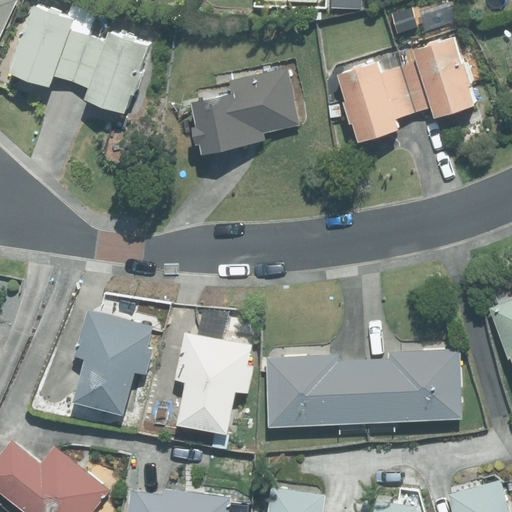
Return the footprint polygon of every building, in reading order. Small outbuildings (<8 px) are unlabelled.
[(0,0),(0,38),(17,3),(10,0),(0,0)] [(65,29),(68,23),(29,10),(18,43),(15,42),(4,76),(45,90),(51,75),(72,82),(87,37),(65,29)] [(139,77),(133,74),(142,48),(103,34),(101,42),(87,37),(72,82),(86,87),(80,104),(120,118),(128,96),(131,97),(139,77)] [(412,64),(398,69),(412,114),(426,110),(430,122),(471,109),(464,88),(467,87),(461,66),(458,68),(450,42),(409,55),(412,64)] [(412,114),(398,69),(378,75),(375,67),(333,80),(340,104),(325,109),(329,121),(344,116),(353,145),(394,132),(391,120),(412,114)] [(224,83),(228,99),(187,107),(192,132),(188,133),(191,149),(194,148),(196,156),(264,142),(262,134),(297,127),(286,71),(224,83)] [(511,301),(488,311),(511,377),(511,301)] [(149,328),(86,312),(74,358),(82,360),(70,407),(118,419),(129,373),(143,377),(149,354),(143,352),(149,328)] [(249,347),(182,335),(174,384),(183,386),(175,428),(223,436),(231,392),(245,394),(249,371),(244,370),(249,347)] [(387,354),(388,362),(364,363),(367,425),(459,421),(456,351),(387,354)] [(338,358),(264,362),(267,429),(367,425),(364,363),(338,364),(338,358)] [(9,441),(0,451),(0,496),(20,511),(92,511),(108,492),(52,449),(40,465),(9,441)] [(450,511),(505,511),(499,483),(447,496),(450,511)] [(128,496),(125,511),(226,511),(228,499),(163,491),(162,500),(128,496)] [(271,492),(267,511),(318,511),(321,499),(271,492)]
